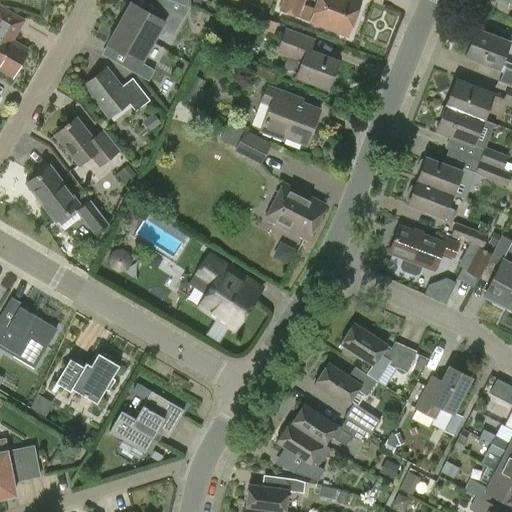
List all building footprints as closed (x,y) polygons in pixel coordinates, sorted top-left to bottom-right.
[(302,4),(303,0),(283,0),(280,11),(347,36),(360,0),(316,0),(313,9),(302,4)] [(130,3),(119,23),(152,42),(157,32),(162,35),(163,32),(171,37),(182,17),(158,3),(151,15),(130,3)] [(0,68),(11,75),(25,50),(6,39),(10,32),(13,34),(21,21),(0,8),(0,68)] [(154,71),(140,63),(152,42),(119,23),(107,44),(129,57),(123,67),(149,82),(154,71)] [(509,41),(475,28),(464,56),(503,71),(499,82),(511,86),(511,62),(503,59),(509,41)] [(285,29),(277,52),(301,61),(296,74),(328,87),(338,61),(309,50),(313,40),(285,29)] [(84,85),(108,117),(128,102),(136,112),(150,101),(132,78),(121,88),(106,68),(84,85)] [(205,81),(195,77),(186,100),(200,106),(207,91),(201,89),(205,81)] [(459,81),(449,106),(483,119),(492,94),(459,81)] [(270,104),(260,130),(283,139),(284,135),(306,143),(319,110),(288,98),(289,94),(267,86),(261,101),(270,104)] [(511,103),(511,88),(509,87),(503,100),(511,103)] [(483,119),(449,106),(445,105),(435,130),(469,144),(479,119),(483,119)] [(55,135),(78,165),(90,156),(99,168),(119,152),(103,130),(92,138),(77,119),(55,135)] [(271,144),(244,131),(246,127),(231,119),(220,140),(235,148),(233,151),(260,165),(271,144)] [(508,157),(484,148),(478,163),(502,172),(503,170),(508,157)] [(416,181),(452,194),(457,181),(467,185),(472,172),(462,169),(461,171),(425,157),(423,162),(421,161),(419,162),(416,170),(417,172),(419,173),(416,181)] [(507,186),(511,174),(511,173),(503,170),(502,172),(478,163),(474,173),(507,186)] [(136,175),(128,166),(117,175),(125,184),(136,175)] [(27,183),(56,221),(77,205),(49,167),(27,183)] [(457,211),(447,208),(452,194),(416,181),(413,188),(411,187),(410,188),(406,196),(407,198),(409,198),(407,203),(443,217),(441,221),(452,224),(457,211)] [(265,218),(307,240),(325,205),(283,183),(265,218)] [(95,235),(108,225),(90,201),(77,211),(95,235)] [(129,222),(141,218),(136,202),(123,206),(129,222)] [(482,249),(487,236),(456,223),(451,236),(482,249)] [(443,243),(398,226),(389,252),(434,269),(441,251),(453,256),(458,243),(445,238),(443,243)] [(499,235),(493,232),(487,242),(493,245),(499,235)] [(484,295),(507,307),(511,298),(511,264),(510,264),(511,259),(511,241),(501,236),(490,259),(500,264),(484,295)] [(468,273),(479,279),(491,255),(479,249),(468,273)] [(118,267),(124,266),(128,260),(126,254),(121,250),(114,251),(110,257),(112,264),(118,267)] [(192,283),(208,294),(201,306),(235,328),(253,299),(230,284),(237,274),(209,256),(192,283)] [(0,317),(0,349),(18,360),(23,353),(38,361),(54,333),(39,324),(41,320),(19,307),(10,322),(0,317)] [(366,375),(354,368),(375,382),(378,382),(388,366),(407,374),(416,353),(395,344),(394,348),(355,324),(341,347),(371,366),(366,375)] [(58,383),(76,394),(78,392),(98,404),(106,391),(109,393),(116,381),(111,378),(119,366),(97,353),(90,366),(87,364),(84,369),(71,361),(58,383)] [(426,361),(419,358),(415,367),(422,370),(426,361)] [(375,382),(354,368),(348,377),(328,365),(316,386),(349,406),(358,390),(366,396),(375,382)] [(434,418),(439,407),(453,414),(472,378),(451,367),(437,393),(427,388),(416,409),(434,418)] [(511,402),(511,399),(511,385),(495,377),(488,392),(511,402)] [(136,419),(121,411),(109,431),(144,452),(156,432),(167,438),(184,411),(152,392),(136,419)] [(354,404),(344,419),(346,421),(341,429),(306,406),(292,427),(290,426),(325,447),(331,437),(344,445),(348,445),(353,437),(360,442),(366,433),(372,436),(381,421),(354,404)] [(278,445),(284,449),(302,461),(294,473),(317,481),(323,471),(317,467),(329,449),(325,447),(290,426),(278,445)] [(491,444),(495,436),(484,430),(480,438),(491,444)] [(399,432),(391,436),(395,445),(403,442),(399,432)] [(453,448),(461,452),(468,439),(459,435),(453,448)] [(491,444),(511,454),(511,437),(509,443),(495,436),(491,444)] [(388,440),(384,447),(391,450),(394,444),(388,440)] [(3,442),(0,442),(0,497),(14,495),(12,482),(39,477),(33,447),(6,453),(3,442)] [(495,471),(511,479),(511,454),(491,444),(489,449),(487,451),(501,458),(495,471)] [(72,450),(61,452),(62,459),(65,461),(73,460),(72,450)] [(398,467),(389,462),(383,472),(393,478),(398,467)] [(411,493),(418,475),(405,470),(399,488),(411,493)] [(476,496),(485,501),(487,502),(491,494),(511,504),(511,479),(495,471),(494,472),(486,487),(480,484),(475,495),(476,496)] [(243,508),(243,509),(265,511),(284,511),(287,492),(303,493),(304,483),(278,478),(277,488),(248,484),(245,508),(243,508)] [(321,487),(319,497),(334,500),(336,490),(321,487)] [(350,495),(339,492),(336,502),(347,505),(350,495)] [(409,499),(398,494),(393,505),(404,510),(409,499)] [(495,511),(498,507),(487,502),(485,501),(480,511),(481,511),(495,511)]
